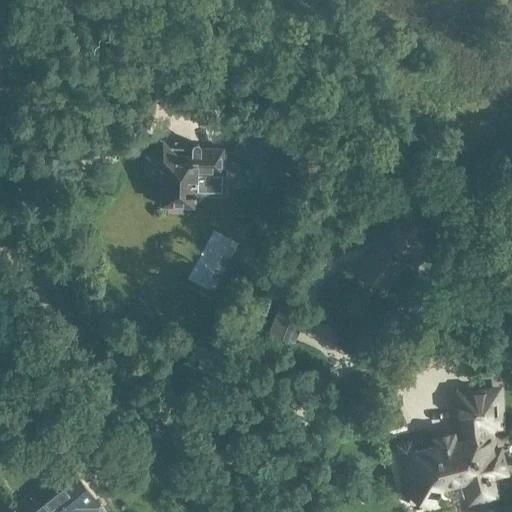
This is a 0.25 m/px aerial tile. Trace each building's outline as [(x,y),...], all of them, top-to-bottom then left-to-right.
[(189,94),(202,100),(208,86),(195,81),(189,94)] [(221,97),(224,88),(212,82),(208,91),(221,97)] [(251,119),(232,150),(260,168),(279,136),(251,119)] [(169,203),(193,204),(193,183),(194,183),(195,171),(223,172),(223,147),(200,146),(199,144),(198,142),(197,142),(196,142),(195,141),(193,142),(192,143),(191,144),(190,145),(181,145),(182,140),(174,140),(173,145),(169,145),(161,136),(144,152),(160,168),(159,203),(161,203),(161,204),(162,205),(164,206),(165,206),(166,206),(167,206),(168,205),(169,203)] [(399,207),(353,268),(384,291),(409,258),(417,264),(436,238),(433,235),(429,232),(430,230),(399,207)] [(342,278),(340,283),(343,288),(348,290),(353,287),(355,282),(353,277),(348,276),(342,278)] [(493,477),(509,473),(501,443),(497,444),(493,430),(504,430),(502,384),(490,384),(490,386),(452,388),(454,427),(429,434),(431,442),(412,447),(410,439),(395,443),(397,453),(395,453),(403,485),(401,488),(409,493),(408,494),(407,498),(409,502),(411,505),(416,506),(420,505),(422,502),(423,502),(431,506),(437,495),(438,496),(442,489),(441,489),(443,486),(461,481),(466,502),(498,494),(493,477)] [(81,483),(69,468),(13,511),(97,511),(77,487),(81,483)]
